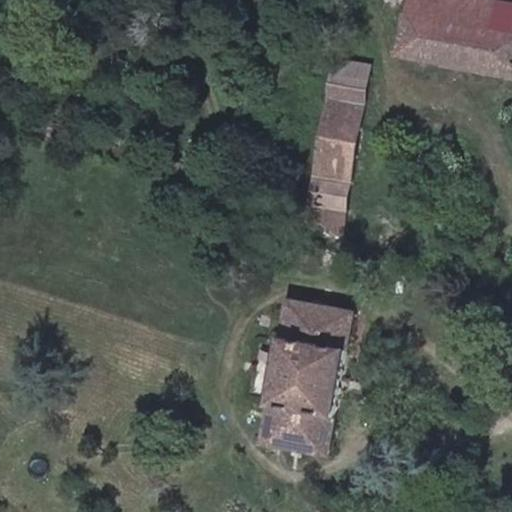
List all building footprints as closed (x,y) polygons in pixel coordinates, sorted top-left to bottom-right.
[(511,3),(494,0),(410,0),(399,56),(511,76),(511,3)] [(330,98),(367,105),(371,79),(334,72),(330,98)] [(354,182),(367,105),(330,98),(318,176),(354,182)] [(348,215),(354,182),(318,176),(313,208),(348,215)] [(346,236),(348,215),(313,208),(312,216),(323,220),(346,236)] [(356,313),(292,302),(267,442),(332,454),(356,313)]
